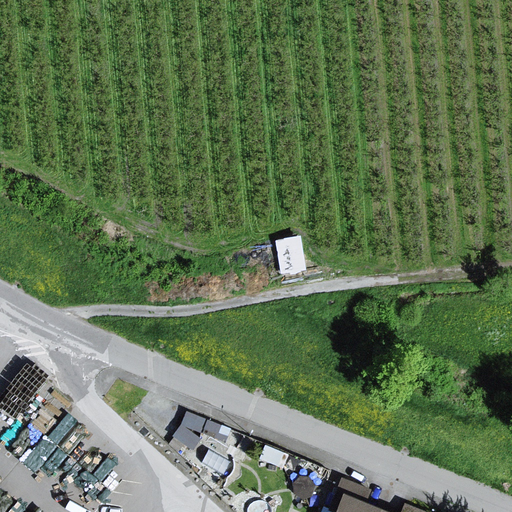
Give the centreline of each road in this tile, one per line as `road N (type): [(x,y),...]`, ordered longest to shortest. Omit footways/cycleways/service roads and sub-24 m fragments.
road 1 (residential): [(76,337),(511,511)]
road 2 (track): [(55,328),(80,312),(178,311),(344,282),(511,273)]
road 3 (residential): [(76,337),(69,361),(75,389),(182,489)]
